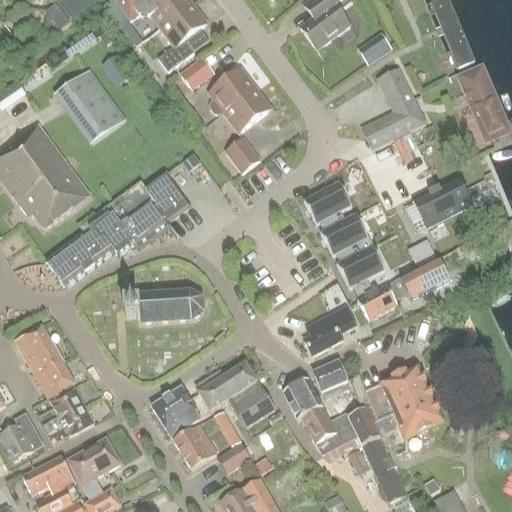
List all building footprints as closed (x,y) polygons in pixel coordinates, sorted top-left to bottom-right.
[(61,0),(56,4),(72,24),(83,16),(70,0),(61,0)] [(146,13),(160,32),(192,8),(186,0),(161,0),(155,5),(151,0),(113,0),(112,1),(130,25),(146,13)] [(313,22),(300,31),(322,62),(323,61),(317,53),(350,29),(339,15),(352,5),(348,0),(316,0),(314,2),(304,9),(313,22)] [(449,0),(441,0),(430,5),(458,73),(476,65),(449,0)] [(70,27),(55,8),(47,14),(44,33),(50,42),(70,27)] [(192,8),(160,32),(174,51),(158,63),(168,76),(194,57),(185,44),(207,28),(192,8)] [(381,37),(369,45),(379,61),(392,52),(381,37)] [(180,78),(192,94),(211,80),(199,64),(180,78)] [(110,80),(117,90),(131,81),(123,70),(110,80)] [(457,80),(484,146),(508,136),(481,71),(457,80)] [(256,93),(241,73),(209,97),(214,104),(210,107),(209,112),(214,119),(220,119),(224,116),(256,93)] [(377,84),(385,101),(407,89),(399,73),(377,84)] [(56,98),(91,148),(125,124),(89,75),(56,98)] [(385,101),(393,116),(415,105),(407,89),(385,101)] [(256,93),(224,116),(239,137),(271,113),(256,93)] [(0,113),(1,115),(8,111),(0,98),(0,113)] [(426,127),(415,105),(393,116),(404,138),(426,127)] [(388,146),(404,138),(393,116),(377,124),(388,146)] [(377,124),(361,132),(372,154),(388,146),(377,124)] [(44,234),(90,200),(38,129),(2,155),(4,157),(0,160),(0,182),(29,222),(33,219),(44,234)] [(260,164),(244,143),(226,156),(242,177),(260,164)] [(194,158),(182,167),(189,177),(201,168),(194,158)] [(118,260),(131,251),(131,250),(135,247),(139,252),(169,231),(165,226),(188,210),(165,180),(146,194),(141,187),(80,231),(85,237),(46,266),(65,292),(114,256),(118,260)] [(413,206),(427,233),(472,210),(458,183),(413,206)] [(345,225),(341,216),(352,211),(339,187),(304,206),(316,229),(319,227),(324,236),(345,225)] [(362,256),(357,248),(368,242),(356,219),(345,225),(324,236),(320,238),(332,261),(336,259),(340,268),(362,256)] [(495,240),(498,244),(508,238),(504,229),(493,235),(495,240)] [(455,253),(460,263),(481,251),(476,242),(455,253)] [(435,263),(427,248),(409,258),(417,273),(435,263)] [(367,283),(385,274),(372,251),(362,256),(340,268),(337,269),(349,293),(352,291),(357,300),(372,293),(367,283)] [(399,295),(404,292),(411,305),(450,284),(439,263),(400,283),(399,282),(357,304),(368,325),(397,309),(391,298),(399,294),(399,295)] [(125,308),(126,322),(138,321),(138,329),(192,326),(203,318),(204,316),(203,303),(202,301),(190,295),(137,299),(137,307),(125,308)] [(339,338),(356,330),(346,311),(307,332),(311,340),(303,344),(312,360),(342,344),(339,338)] [(54,350),(53,350),(42,329),(15,344),(37,381),(63,367),(64,366),(54,349),(54,350)] [(75,387),(63,367),(37,381),(49,401),(75,387)] [(227,404),(245,432),(275,413),(246,367),(224,381),(220,375),(196,390),(199,396),(211,414),(227,404)] [(340,367),(315,378),(323,397),(324,397),(327,404),(353,392),(361,410),(364,409),(371,406),(367,397),(368,396),(361,380),(348,386),(340,367)] [(444,424),(420,372),(368,396),(367,397),(371,406),(364,409),(366,413),(367,413),(378,440),(396,432),(391,420),(395,418),(406,441),(444,424)] [(350,420),(349,418),(331,426),(309,383),(284,396),(298,424),(304,421),(323,459),(358,441),(349,421),(350,420)] [(189,403),(181,391),(180,392),(151,410),(171,440),(201,422),(200,421),(211,414),(199,396),(189,403)] [(43,430),(84,410),(74,392),(50,404),(55,412),(39,421),(43,430)] [(351,396),(337,403),(342,414),(356,408),(351,396)] [(84,410),(43,430),(48,440),(64,431),(69,440),(94,428),(84,410)] [(349,421),(358,441),(387,507),(404,500),(378,440),(367,413),(366,413),(350,420),(349,421)] [(0,440),(14,465),(43,449),(26,419),(16,424),(19,430),(0,440)] [(191,433),(173,444),(191,473),(216,457),(198,429),(191,434),(191,433)] [(235,435),(226,440),(233,451),(242,446),(235,435)] [(121,469),(107,443),(68,465),(82,490),(90,503),(102,496),(95,483),(121,469)] [(241,449),(218,464),(228,479),(251,465),(241,449)] [(370,472),(360,453),(349,459),(358,478),(370,472)] [(76,487),(62,460),(23,481),(32,499),(53,488),(57,497),(76,487)] [(255,469),(261,480),(273,473),(266,462),(255,469)] [(273,511),(259,485),(219,507),(221,511),(273,511)] [(431,499),(442,493),(438,487),(430,485),(425,488),(431,499)] [(39,508),(40,511),(61,511),(81,502),(73,490),(39,508)] [(119,511),(121,511),(111,494),(84,509),(86,511),(119,511)] [(463,511),(454,494),(434,505),(437,511),(463,511)] [(346,511),(339,498),(324,506),(327,511),(346,511)]
